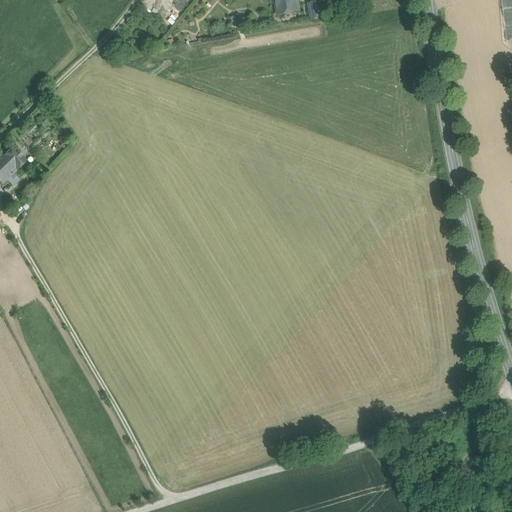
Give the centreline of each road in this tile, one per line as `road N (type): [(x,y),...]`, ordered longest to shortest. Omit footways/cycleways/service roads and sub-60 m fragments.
road 1 (secondary): [(511,373),(480,272),(429,0)]
road 2 (track): [(0,206),(167,499)]
road 3 (track): [(356,445),(130,511)]
road 4 (unclassified): [(0,139),(139,0)]
road 5 (track): [(356,445),(452,415),(501,388)]
road 6 (track): [(501,388),(425,511)]
